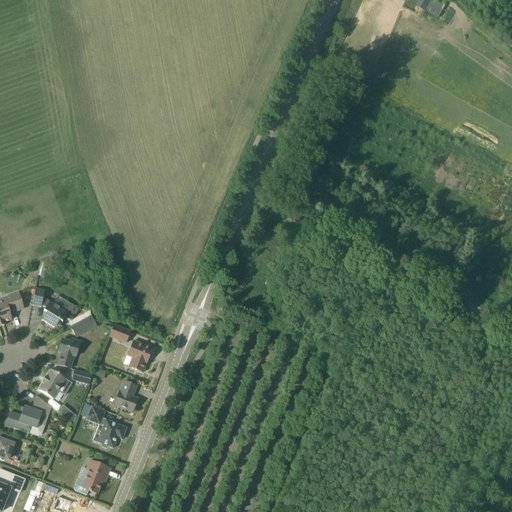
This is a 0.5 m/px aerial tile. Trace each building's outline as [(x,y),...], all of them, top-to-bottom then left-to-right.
[(436,0),(419,0),(416,7),(438,19),(446,5),(436,0)] [(53,304),(49,302),(43,298),(44,291),(35,289),(32,306),(41,307),(41,306),(45,308),(43,311),(46,313),(41,320),(55,329),(59,321),(62,323),(65,318),(71,322),(79,309),(65,301),(62,307),(54,303),(53,304)] [(0,327),(4,326),(3,323),(11,321),(9,314),(23,309),(18,294),(3,299),(4,302),(0,303),(0,327)] [(90,316),(69,328),(76,339),(97,327),(90,316)] [(125,344),(130,332),(113,326),(109,337),(125,344)] [(75,359),(80,342),(70,339),(69,342),(61,340),(58,353),(61,353),(57,365),(71,369),(74,358),(75,359)] [(151,360),(155,350),(133,342),(127,356),(132,358),(128,368),(142,373),(148,359),(151,360)] [(98,369),(94,377),(100,379),(103,371),(98,369)] [(65,379),(50,370),(46,378),(45,377),(42,382),(43,383),(38,391),(53,400),(65,379)] [(89,386),(91,376),(74,371),(71,381),(89,386)] [(134,394),(137,387),(124,382),(120,392),(119,392),(113,407),(132,414),(138,399),(130,396),(132,394),(134,394)] [(45,427),(51,408),(36,397),(31,409),(24,407),(21,416),(9,412),(5,426),(28,434),(30,427),(36,429),(38,424),(45,427)] [(122,440),(126,429),(102,419),(104,412),(91,407),(86,420),(99,425),(92,441),(101,445),(102,447),(106,449),(108,448),(108,447),(113,449),(117,438),(122,440)] [(69,412),(64,418),(72,425),(75,417),(69,412)] [(0,457),(8,460),(13,444),(12,444),(14,438),(0,433),(0,457)] [(104,483),(110,469),(89,461),(86,470),(88,471),(84,481),(78,478),(74,489),(75,492),(86,496),(88,491),(97,495),(102,482),(104,483)] [(22,494),(27,481),(8,473),(3,486),(0,484),(0,511),(2,511),(11,490),(22,494)] [(58,497),(53,510),(58,511),(67,511),(72,502),(58,497)]
